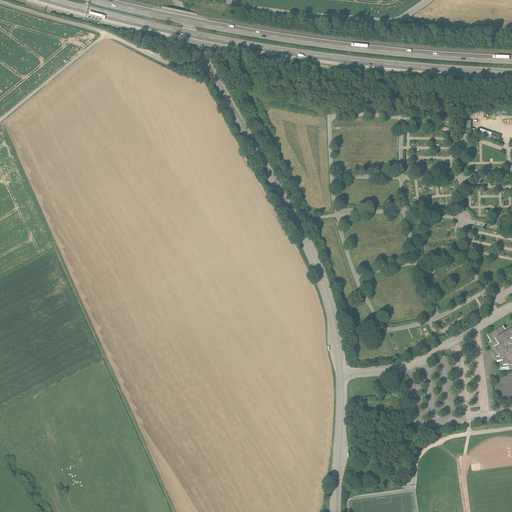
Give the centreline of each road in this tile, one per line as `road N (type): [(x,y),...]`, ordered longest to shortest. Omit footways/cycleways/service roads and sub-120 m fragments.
road 1 (motorway): [(48,0),(257,47),(511,73)]
road 2 (track): [(173,511),(0,122)]
road 3 (motorway): [(511,60),(295,40),(99,0)]
road 4 (tertiary): [(207,64),(313,257),(340,375)]
road 5 (unclassified): [(227,0),(309,17),(387,20),(429,0)]
road 6 (unclassified): [(511,414),(416,424),(408,366)]
road 7 (unclassified): [(0,120),(106,33)]
road 8 (tertiary): [(340,375),(335,511)]
road 9 (unclassified): [(408,366),(511,306)]
